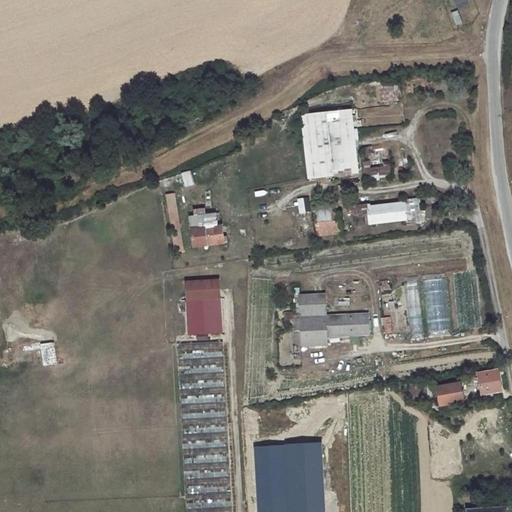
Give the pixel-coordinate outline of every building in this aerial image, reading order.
[(450,0),(455,10),(469,4),(466,0),(450,0)] [(450,14),(455,26),(462,23),(457,11),(450,14)] [(382,101),(398,100),(397,84),(381,85),(382,101)] [(351,110),(302,116),(309,179),(358,174),(351,110)] [(180,173),(184,187),(194,184),(190,170),(180,173)] [(175,195),(161,197),(170,253),(184,251),(175,195)] [(446,196),(425,199),(426,206),(447,203),(446,196)] [(309,198),(298,199),(304,237),(314,236),(309,198)] [(367,204),(346,207),(347,215),(355,214),(355,215),(367,214),(368,225),(406,220),(406,217),(419,216),(417,199),(404,201),(404,204),(368,207),(367,204)] [(338,208),(314,211),(317,236),(341,233),(338,208)] [(216,213),(191,216),(194,247),(227,243),(227,237),(226,237),(225,232),(222,232),(222,226),(218,226),(216,213)] [(419,216),(406,217),(406,220),(406,225),(419,224),(419,216)] [(420,335),(418,277),(406,278),(409,336),(420,335)] [(218,280),(184,283),(185,300),(219,298),(218,280)] [(323,294),(297,296),(299,318),(324,316),(323,294)] [(219,298),(185,300),(187,335),(221,333),(219,298)] [(327,344),(326,336),(369,333),(367,322),(367,313),(324,316),(299,318),(301,346),(327,344)] [(382,318),(385,334),(393,332),(390,316),(382,318)] [(299,318),(292,319),(294,346),(301,346),(299,318)] [(231,511),(221,342),(176,345),(186,499),(186,511),(231,511)] [(498,370),(479,374),(482,394),(501,391),(502,391),(500,378),(498,370)] [(462,383),(440,387),(443,405),(465,400),(462,383)]
